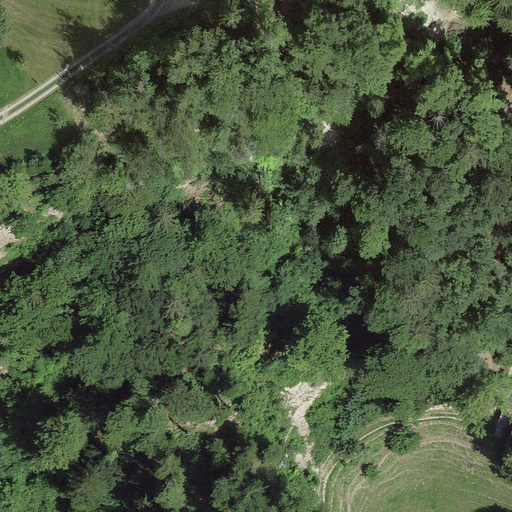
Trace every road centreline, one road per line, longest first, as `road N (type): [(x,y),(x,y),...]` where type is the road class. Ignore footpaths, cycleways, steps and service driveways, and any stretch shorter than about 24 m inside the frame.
road 1 (track): [(322,511),(327,472),(356,434),(413,415),(485,417),(511,382)]
road 2 (track): [(0,117),(128,33),(161,0)]
